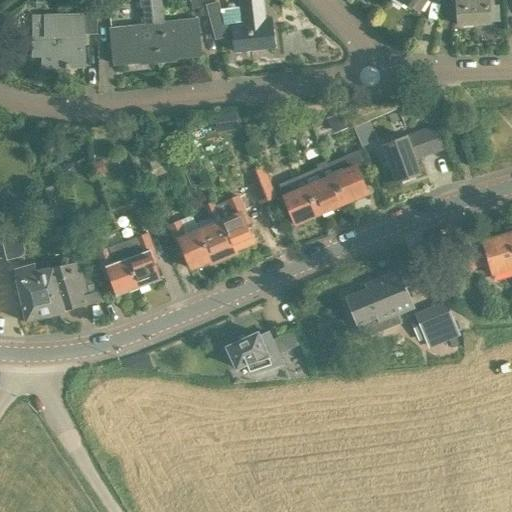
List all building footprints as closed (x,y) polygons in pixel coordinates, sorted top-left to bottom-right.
[(80,0),(80,15),(33,16),(33,57),(43,57),(43,67),(83,66),(83,34),(95,34),(94,18),(97,18),(96,0),(80,0)] [(108,0),(96,0),(97,18),(109,18),(108,0)] [(145,25),(110,28),(114,64),(139,61),(140,64),(158,62),(154,24),(151,0),(139,0),(140,7),(143,7),(145,25)] [(151,0),(154,24),(158,62),(176,60),(176,58),(201,55),(198,19),(165,23),(162,0),(151,0)] [(188,0),(192,10),(206,5),(203,0),(188,0)] [(206,5),(215,39),(227,36),(233,36),(235,52),(274,47),(271,19),(264,19),(262,0),(239,0),(242,23),(224,25),(218,2),(206,5)] [(390,0),(400,6),(402,3),(411,8),(418,12),(425,0),(390,0)] [(456,0),(458,25),(489,23),(489,7),(493,7),(492,0),(456,0)] [(343,114),(330,119),(336,133),(349,129),(343,114)] [(240,115),(216,118),(218,133),(242,130),(240,115)] [(382,145),(396,182),(420,174),(412,151),(427,146),(429,153),(443,148),(434,125),(382,145)] [(287,141),(281,127),(272,131),(273,134),(272,134),(277,145),(287,141)] [(465,142),(469,154),(479,151),(476,139),(465,142)] [(359,150),(327,164),(344,204),(367,194),(355,166),(364,162),(359,150)] [(106,171),(102,159),(94,162),(97,174),(106,171)] [(75,173),(74,162),(62,164),(63,175),(75,173)] [(172,179),(165,163),(158,166),(165,182),(172,179)] [(327,164),(301,175),(318,215),(344,204),(327,164)] [(248,172),(260,203),(275,197),(263,166),(248,172)] [(186,173),(191,189),(203,184),(197,169),(186,173)] [(301,175),(279,185),(284,196),(295,224),(318,215),(301,175)] [(46,221),(61,216),(52,187),(38,191),(46,221)] [(226,201),(214,206),(235,250),(254,242),(244,219),(248,218),(238,196),(226,201)] [(209,218),(195,224),(198,231),(210,261),(211,263),(236,253),(235,250),(214,206),(213,203),(204,206),(209,218)] [(137,210),(144,231),(158,226),(150,205),(137,210)] [(210,261),(198,231),(187,236),(180,220),(168,226),(177,248),(181,246),(191,269),(210,261)] [(117,227),(90,237),(104,275),(108,274),(116,296),(139,288),(123,243),(117,227)] [(0,232),(0,234),(7,260),(23,256),(16,229),(0,232)] [(148,233),(123,243),(139,288),(161,280),(152,257),(156,256),(148,233)] [(482,241),(463,246),(469,267),(488,262),(491,274),(511,268),(511,249),(507,234),(482,241)] [(445,244),(436,246),(439,258),(448,255),(445,244)] [(80,262),(37,272),(46,317),(66,312),(66,310),(102,302),(99,291),(80,262)] [(46,317),(37,272),(35,265),(14,270),(26,322),(46,317)] [(345,298),(356,326),(373,319),(375,323),(414,307),(399,270),(364,285),(365,289),(345,298)] [(424,337),(425,337),(426,339),(442,332),(445,339),(458,334),(446,305),(417,317),(418,320),(412,323),(419,339),(424,337)] [(258,333),(227,347),(236,368),(244,365),(250,378),(283,366),(268,332),(259,336),(258,333)] [(147,355),(121,364),(124,372),(153,373),(147,355)]
